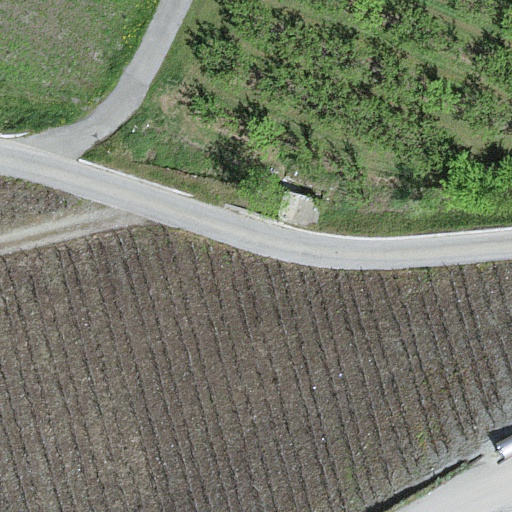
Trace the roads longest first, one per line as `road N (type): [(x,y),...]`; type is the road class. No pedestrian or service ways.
road 1 (unclassified): [(44,154),(95,183),(334,258),(511,248)]
road 2 (unclassified): [(179,0),(118,109),(44,154)]
road 3 (track): [(130,193),(116,206),(0,242)]
